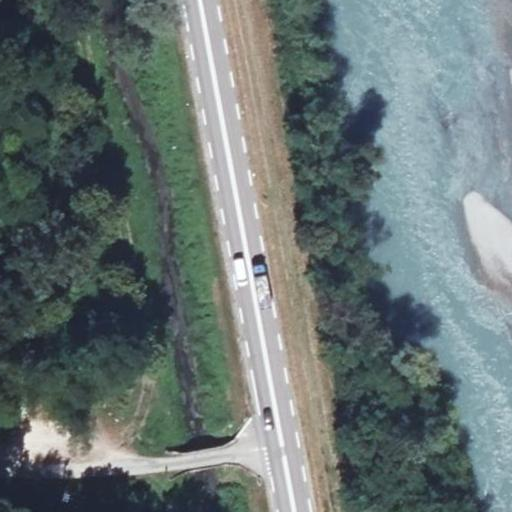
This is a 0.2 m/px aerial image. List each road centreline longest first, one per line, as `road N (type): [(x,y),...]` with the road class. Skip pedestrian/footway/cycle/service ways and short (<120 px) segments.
road 1 (track): [(239,0),(335,511)]
road 2 (primary): [(197,0),(279,445)]
road 3 (unclassified): [(0,470),(160,463),(243,448)]
